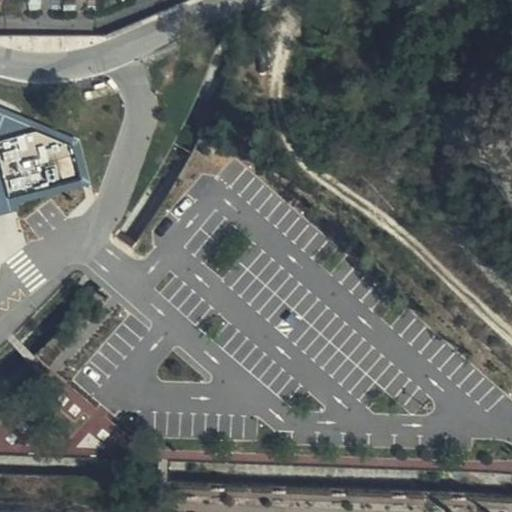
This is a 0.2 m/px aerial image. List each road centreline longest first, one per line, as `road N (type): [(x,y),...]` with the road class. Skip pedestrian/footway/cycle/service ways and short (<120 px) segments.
road 1 (track): [(292,0),(275,77),(312,165),(511,316)]
road 2 (unclassified): [(133,47),(151,85),(151,113),(121,189),(86,236)]
road 3 (unclassified): [(0,62),(68,64),(133,47)]
road 4 (unclassified): [(133,47),(251,0)]
